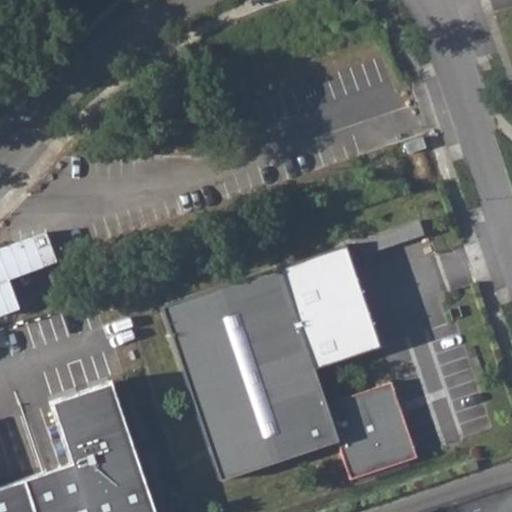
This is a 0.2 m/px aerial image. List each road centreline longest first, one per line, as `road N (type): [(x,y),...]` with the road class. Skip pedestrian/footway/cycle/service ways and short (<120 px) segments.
road 1 (residential): [(0,158),(87,63),(185,0)]
road 2 (residential): [(428,0),(511,229)]
